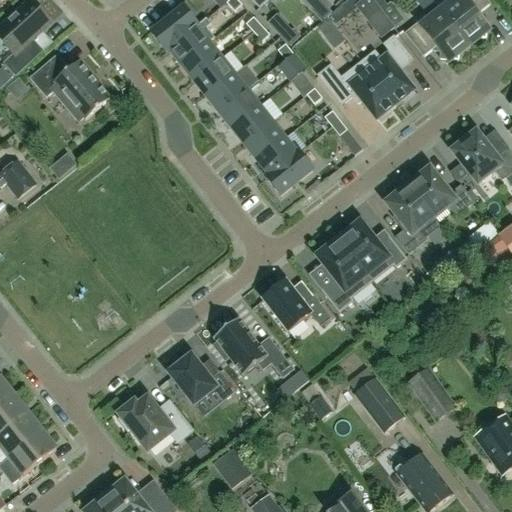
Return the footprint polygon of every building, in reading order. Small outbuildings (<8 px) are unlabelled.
[(237,0),(232,0),(228,4),(236,13),(243,7),(237,0)] [(250,0),(259,10),(269,0),(250,0)] [(364,0),(355,8),(381,41),(395,30),(388,22),(381,12),(373,2),(371,0),(364,0)] [(485,0),(442,0),(435,5),(470,49),(470,47),(479,40),(486,41),(487,34),(490,32),(487,29),(488,22),(481,22),(481,21),(481,16),(480,14),(490,6),(485,0)] [(32,42),(50,24),(30,2),(0,30),(0,41),(14,57),(4,65),(15,77),(42,53),(32,42)] [(320,3),(312,11),(319,19),(327,11),(320,3)] [(388,22),(398,14),(390,5),(381,12),(388,22)] [(470,49),(435,5),(435,6),(437,9),(404,35),(423,59),(432,51),(433,52),(440,53),(440,54),(439,60),(446,61),(448,64),(452,62),(458,63),(459,56),(468,49),(470,49)] [(337,25),(348,16),(342,8),(331,17),(337,25)] [(197,27),(184,10),(152,36),(159,45),(162,43),(167,50),(197,27)] [(261,30),(254,20),(246,27),(253,36),(261,30)] [(319,32),(324,37),(334,29),(330,23),(319,32)] [(276,34),(283,42),(292,33),(285,25),(276,34)] [(198,29),(197,27),(167,50),(180,67),(208,44),(197,30),(198,29)] [(261,30),(253,36),(261,46),(269,39),(261,30)] [(375,54),(362,64),(395,106),(402,101),(404,104),(415,96),(412,93),(414,91),(399,71),(411,62),(394,39),(384,46),(390,54),(380,61),(375,54)] [(221,61),(208,44),(180,67),(193,83),(221,61)] [(281,50),(277,53),(281,58),(284,62),(288,59),(292,57),(288,52),(285,47),(281,50)] [(281,65),(278,68),(284,75),(290,83),(296,79),(301,75),(304,72),(298,64),(292,57),(288,59),(284,62),(281,65)] [(110,101),(79,63),(63,77),(60,74),(61,73),(52,61),(29,80),(46,100),(58,90),(85,122),(110,101)] [(234,77),(221,61),(193,83),(206,99),(234,77)] [(395,106),(362,64),(341,81),(331,68),(318,78),(341,107),(352,98),(357,105),(361,102),(376,121),(378,119),(381,123),(391,114),(389,111),(395,106)] [(315,91),(301,75),(296,79),(290,83),(303,100),(304,99),(312,93),(315,91)] [(247,93),(234,77),(206,99),(219,115),(247,93)] [(16,100),(26,91),(18,82),(8,90),(16,100)] [(260,109),(247,93),(219,115),(232,132),(260,109)] [(320,103),(312,93),(304,99),(312,109),(320,103)] [(273,126),(260,109),(232,132),(245,148),(273,126)] [(337,125),(330,116),(322,122),(329,132),(337,125)] [(337,125),(329,132),(337,141),(345,135),(337,125)] [(273,126),(245,148),(258,164),(286,142),(273,126)] [(511,174),(511,155),(508,150),(496,159),(476,134),(468,140),(466,138),(451,149),(454,152),(452,153),(478,186),(494,173),(502,183),(511,174)] [(286,142),(258,164),(269,178),(266,180),(267,182),(299,156),(298,155),(297,156),(286,142)] [(57,158),(67,171),(85,157),(75,145),(57,158)] [(299,156),(267,182),(280,198),(312,173),(299,156)] [(0,189),(6,185),(18,200),(36,186),(18,163),(0,176),(0,177),(2,181),(0,182),(0,189)] [(254,194),(264,181),(247,168),(237,181),(254,194)] [(434,221),(435,220),(448,210),(456,219),(474,205),(461,187),(450,196),(430,171),(421,177),(419,175),(406,185),(434,221)] [(434,221),(406,185),(392,195),(394,198),(386,205),(406,231),(395,239),(408,257),(427,242),(426,240),(441,229),(435,220),(434,221)] [(343,238),(339,242),(377,290),(398,273),(400,276),(412,267),(389,239),(379,247),(361,225),(356,228),(354,225),(341,235),(343,238)] [(507,270),(511,266),(511,229),(487,248),(492,255),(495,253),(507,270)] [(377,290),(339,242),(335,246),(332,242),(319,252),(322,256),(317,259),(335,282),(321,293),(344,321),(359,309),(356,307),(377,290)] [(428,295),(439,286),(437,282),(425,291),(428,295)] [(274,293),(263,302),(275,318),(288,334),(299,325),(311,316),(298,299),(286,284),(274,293)] [(214,340),(213,341),(213,342),(215,342),(242,377),(241,378),(242,379),(243,378),(257,367),(262,373),(271,366),(282,381),(294,371),(269,339),(258,347),(256,345),(257,344),(256,343),(255,344),(250,337),(251,336),(250,335),(249,336),(239,323),(240,322),(239,321),(238,322),(214,340)] [(191,358),(169,375),(194,406),(215,389),(191,358)] [(458,410),(430,370),(407,385),(409,388),(405,390),(414,403),(418,400),(436,425),(458,410)] [(285,385),(293,395),(308,383),(300,373),(285,385)] [(0,408),(13,398),(0,380),(0,408)] [(385,436),(406,420),(376,382),(355,397),(385,436)] [(0,437),(27,416),(13,398),(0,408),(0,437)] [(332,413),(321,398),(309,407),(321,422),(332,413)] [(148,453),(171,435),(178,445),(193,433),(169,403),(158,412),(148,399),(138,407),(135,403),(118,416),(121,419),(118,421),(127,433),(130,431),(148,453)] [(27,416),(0,437),(0,447),(9,459),(41,434),(27,416)] [(511,426),(505,417),(474,439),(502,478),(511,470),(511,426)] [(0,466),(0,472),(12,487),(56,452),(41,434),(9,459),(0,466)] [(214,467),(228,485),(248,471),(234,452),(214,467)] [(422,457),(397,476),(424,511),(431,511),(452,496),(422,457)] [(109,494),(104,498),(115,511),(175,511),(153,484),(137,497),(125,481),(121,485),(118,482),(106,491),(109,494)] [(280,511),(269,497),(251,511),(280,511)] [(361,511),(351,497),(331,511),(361,511)] [(115,511),(104,498),(100,501),(97,498),(85,508),(88,511),(86,511),(115,511)]
